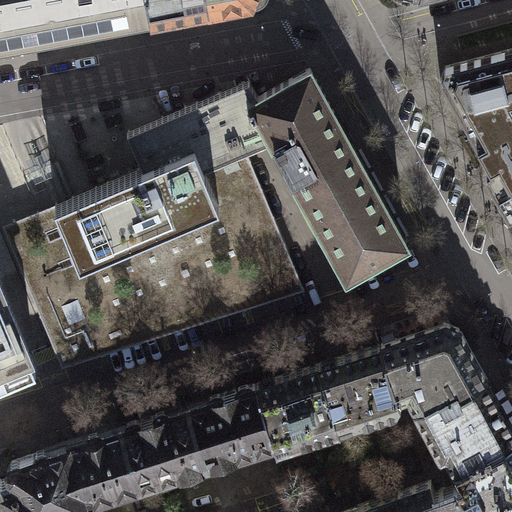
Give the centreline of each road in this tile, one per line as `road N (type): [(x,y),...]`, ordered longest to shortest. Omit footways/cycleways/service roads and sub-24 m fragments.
road 1 (residential): [(468,262),(0,414)]
road 2 (residential): [(343,31),(0,87)]
road 3 (residential): [(343,31),(468,262)]
road 4 (residential): [(343,31),(408,26),(510,0)]
